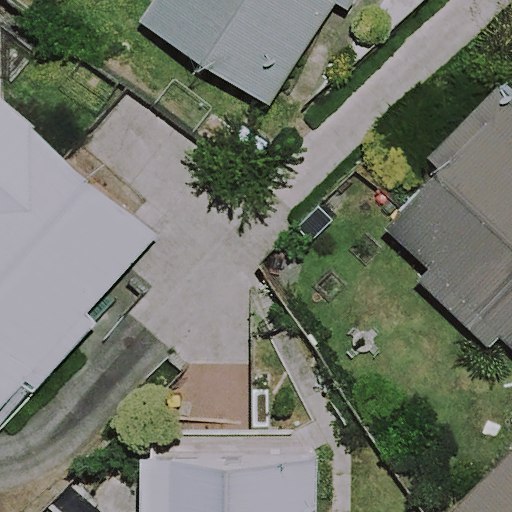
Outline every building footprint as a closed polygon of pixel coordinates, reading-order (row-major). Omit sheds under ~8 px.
[(164,0),(149,24),(272,107),(343,0),(164,0)] [(511,76),(428,159),(440,171),(376,235),(487,346),(499,333),(511,346),(511,76)] [(0,423),(35,388),(43,397),(107,330),(90,314),(159,242),(0,88),(0,423)] [(315,511),(317,461),(152,456),(150,511),(315,511)] [(511,511),(511,459),(461,511),(511,511)]
